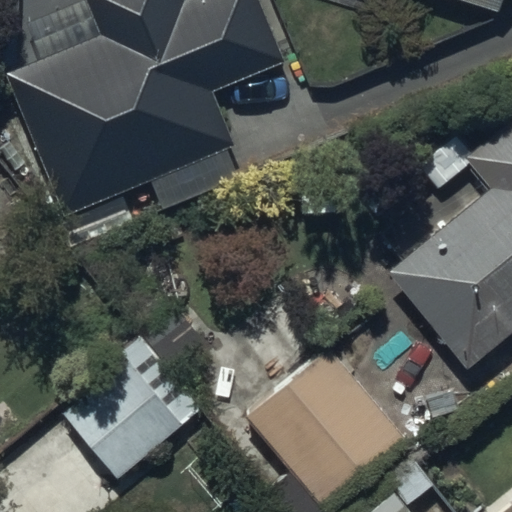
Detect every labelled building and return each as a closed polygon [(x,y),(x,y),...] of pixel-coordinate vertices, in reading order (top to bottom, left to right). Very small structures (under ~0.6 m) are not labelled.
[(294,132),(260,48),(178,84),(212,166),(294,132)] [(386,261),(465,358),(511,319),(511,106),(462,148),(487,179),(386,261)] [(407,429),(326,337),(241,409),(324,502),(407,429)] [(111,359),(58,404),(120,471),(171,425),(111,359)] [(394,484),(358,511),(414,511),(404,499),(432,477),(413,454),(387,475),(394,484)] [(511,511),(511,493),(490,511),(511,511)]
